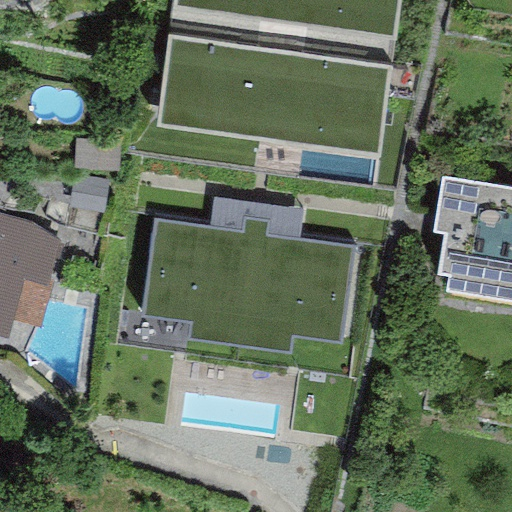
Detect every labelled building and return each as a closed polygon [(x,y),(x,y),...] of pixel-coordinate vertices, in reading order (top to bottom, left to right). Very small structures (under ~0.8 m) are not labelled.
[(397,0),(280,0),(396,14),(397,0)] [(385,53),(169,23),(157,108),(373,138),(385,53)] [(511,176),(442,164),(432,215),(446,218),(439,257),(451,259),(449,272),(511,282),(511,176)] [(207,217),(153,210),(140,310),(185,316),(183,336),(290,350),(292,333),(340,339),(354,237),(301,230),(305,201),(210,189),(207,217)] [(47,272),(58,234),(36,220),(0,208),(0,317),(7,319),(8,311),(22,265),(47,272)] [(53,274),(47,272),(22,265),(8,311),(39,320),(53,274)]
